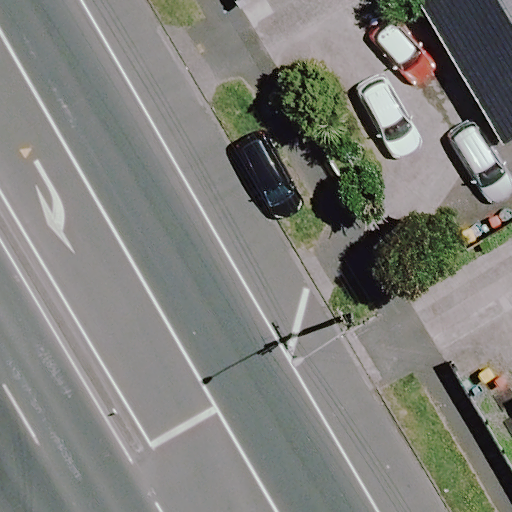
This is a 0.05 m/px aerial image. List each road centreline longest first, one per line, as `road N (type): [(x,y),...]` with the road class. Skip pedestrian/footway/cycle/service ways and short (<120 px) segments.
road 1 (trunk): [(11,0),(309,511)]
road 2 (trunk): [(81,511),(0,374)]
